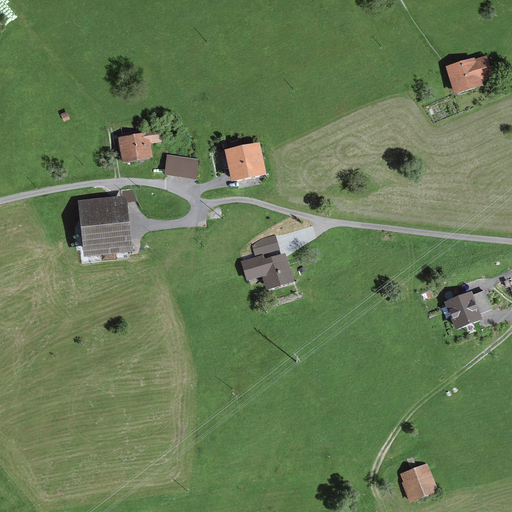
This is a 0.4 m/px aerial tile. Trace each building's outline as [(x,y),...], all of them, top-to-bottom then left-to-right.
[(475,57),(452,64),(461,93),(491,84),(490,80),(501,77),(493,52),(475,57)] [(153,130),(123,135),(127,163),(158,157),(153,130)] [(266,140),(231,149),(239,180),(274,172),(266,140)] [(203,155),(170,150),(167,172),(200,177),(203,155)] [(133,192),(83,199),(91,257),(140,250),(133,192)] [(269,251),(246,259),(254,280),(269,275),(274,290),(300,281),(289,251),(271,258),(269,251)] [(470,294),(447,302),(457,328),(480,319),(470,294)] [(435,461),(405,471),(416,502),(445,492),(435,461)]
